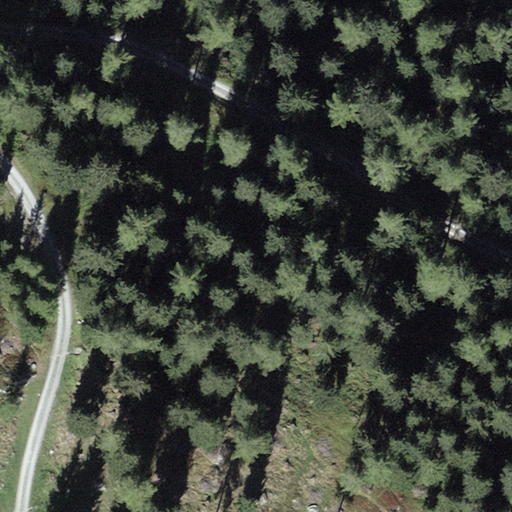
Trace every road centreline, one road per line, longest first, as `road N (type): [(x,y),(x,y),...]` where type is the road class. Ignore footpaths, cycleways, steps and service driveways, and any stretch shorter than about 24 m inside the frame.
road 1 (track): [(511,261),(174,64),(108,38),(0,30)]
road 2 (track): [(0,158),(35,205),(66,280),(64,333),(23,511)]
